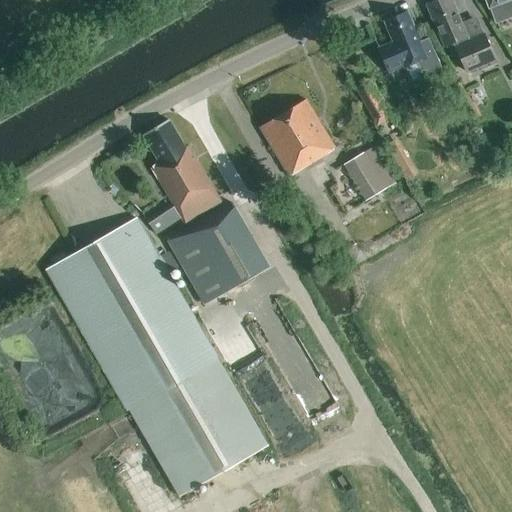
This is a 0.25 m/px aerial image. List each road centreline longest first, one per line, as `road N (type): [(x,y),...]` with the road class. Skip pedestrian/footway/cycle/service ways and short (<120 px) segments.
road 1 (track): [(184,92),(422,511)]
road 2 (unclassified): [(0,198),(184,92),(387,0)]
road 3 (unclassified): [(0,94),(169,0)]
